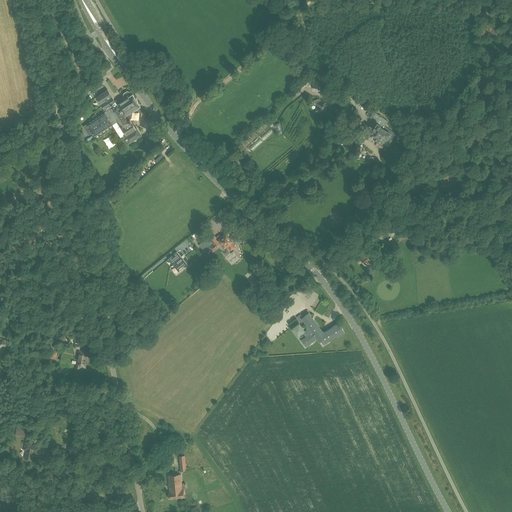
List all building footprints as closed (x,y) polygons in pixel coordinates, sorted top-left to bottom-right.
[(297,87),(301,91),(312,81),(308,77),(297,87)] [(100,104),(105,111),(99,115),(83,126),(89,135),(92,133),(94,136),(112,124),(112,123),(117,120),(122,127),(126,134),(124,135),(124,136),(122,137),(124,140),(126,139),(128,143),(141,135),(136,127),(135,128),(130,119),(132,118),(133,113),(132,111),(140,106),(133,93),(132,94),(130,92),(127,90),(124,93),(123,96),(125,98),(124,99),(117,104),(107,89),(96,96),(97,99),(98,101),(98,103),(99,103),(100,104)] [(318,107),(320,111),(324,109),(324,110),(328,108),(327,104),(325,100),(321,101),(320,99),(314,101),(315,104),(317,103),(319,107),(318,107)] [(346,121),(352,126),(355,123),(350,119),(344,112),(341,115),(346,121)] [(384,127),(388,122),(375,113),(370,120),(373,122),(370,126),(366,131),(370,133),(369,135),(373,137),(373,138),(377,140),(382,143),(382,142),(387,146),(395,134),(384,127)] [(274,125),(276,132),(282,131),(280,123),(274,125)] [(164,157),(162,154),(155,160),(157,163),(164,157)] [(382,234),(384,237),(389,233),(391,232),(393,231),(388,224),(379,230),(382,234)] [(204,251),(207,249),(206,248),(208,247),(212,252),(219,247),(222,251),(221,252),(225,257),(230,253),(227,250),(229,249),(230,251),(235,247),(231,242),(232,241),(231,240),(232,240),(230,237),(229,238),(228,237),(229,236),(227,234),(226,234),(226,233),(222,236),(220,235),(219,235),(215,238),(212,234),(207,238),(203,241),(201,243),(199,245),(204,251)] [(360,258),(366,265),(373,260),(371,258),(373,257),(373,258),(376,255),(371,248),(366,252),(367,252),(360,258)] [(168,259),(178,271),(187,264),(176,251),(168,259)] [(301,340),(306,347),(317,338),(320,342),(322,340),(324,343),(329,340),(331,342),(345,333),(343,332),(344,331),(339,323),(323,333),(308,313),(303,317),(300,314),(297,317),(301,322),(304,320),(310,327),(305,331),(299,323),(291,329),(297,336),(302,332),(306,337),(301,340)] [(11,327),(12,333),(20,330),(21,329),(25,328),(23,324),(19,325),(18,325),(19,328),(20,328),(20,329),(16,330),(15,326),(11,327)] [(77,368),(79,368),(80,367),(80,366),(85,367),(86,363),(85,362),(87,351),(79,349),(78,356),(77,356),(76,359),(78,359),(76,366),(77,368)] [(55,358),(56,359),(57,351),(50,350),(47,350),(45,357),(55,358)] [(22,436),(25,437),(26,431),(22,430),(23,426),(17,425),(15,435),(22,436)] [(25,458),(32,459),(33,451),(36,451),(37,445),(30,444),(30,443),(25,442),(24,449),(26,450),(25,458)] [(168,492),(169,499),(184,497),(183,489),(182,489),(181,474),(168,475),(170,492),(168,492)] [(0,486),(0,492),(4,511),(16,509),(11,485),(0,486)]
